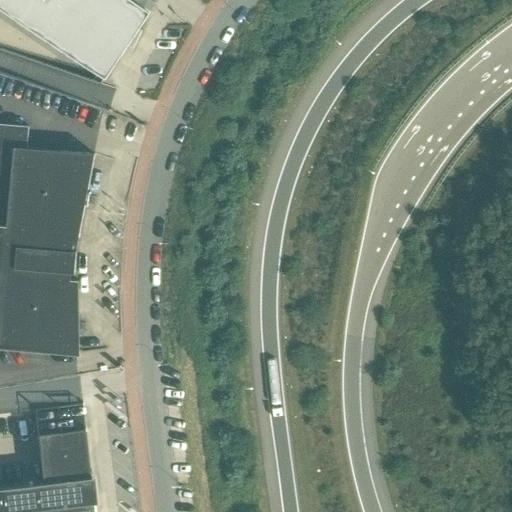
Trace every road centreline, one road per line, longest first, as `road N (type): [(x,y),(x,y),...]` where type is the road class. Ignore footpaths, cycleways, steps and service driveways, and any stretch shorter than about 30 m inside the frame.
road 1 (motorway): [(417,0),(393,15),(339,78),(303,134),(280,198),(271,291),(291,511)]
road 2 (unclassified): [(168,511),(148,373),(156,194),(185,99),(244,0)]
road 3 (motorway): [(373,511),(354,427),(353,363),(357,309),(379,225),(454,109),(511,58)]
